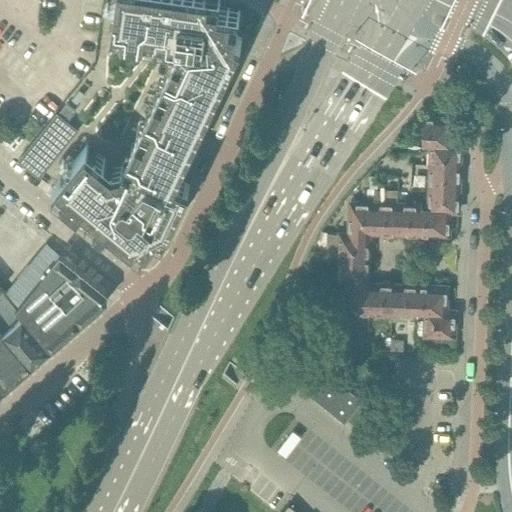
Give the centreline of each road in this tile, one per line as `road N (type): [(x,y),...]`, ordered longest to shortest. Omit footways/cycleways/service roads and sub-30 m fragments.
road 1 (tertiary): [(158,421),(399,24)]
road 2 (tertiary): [(316,56),(158,421)]
road 3 (residential): [(510,158),(486,196),(474,490),(465,511)]
road 4 (residential): [(316,56),(265,67),(147,301)]
road 5 (residential): [(147,301),(0,176)]
road 6 (residential): [(399,24),(491,77),(509,108),(510,158)]
road 7 (residential): [(0,418),(147,301)]
